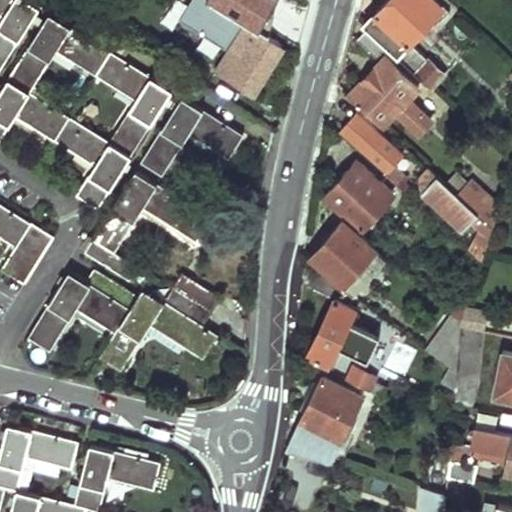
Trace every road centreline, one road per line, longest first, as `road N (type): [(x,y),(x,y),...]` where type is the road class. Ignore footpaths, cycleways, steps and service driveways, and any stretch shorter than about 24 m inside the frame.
road 1 (residential): [(335,0),(287,193),(262,392),(239,440)]
road 2 (residential): [(239,440),(0,380)]
road 3 (residential): [(0,351),(69,227),(61,197),(0,158)]
